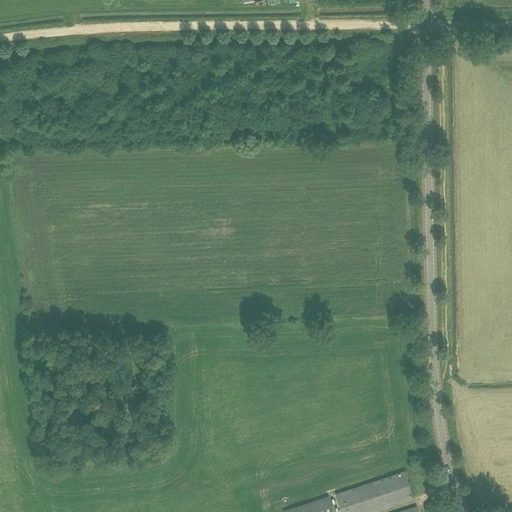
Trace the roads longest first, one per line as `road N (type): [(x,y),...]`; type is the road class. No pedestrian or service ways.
road 1 (secondary): [(465,511),(443,446),(434,366),(426,26)]
road 2 (track): [(426,26),(250,23),(0,41)]
